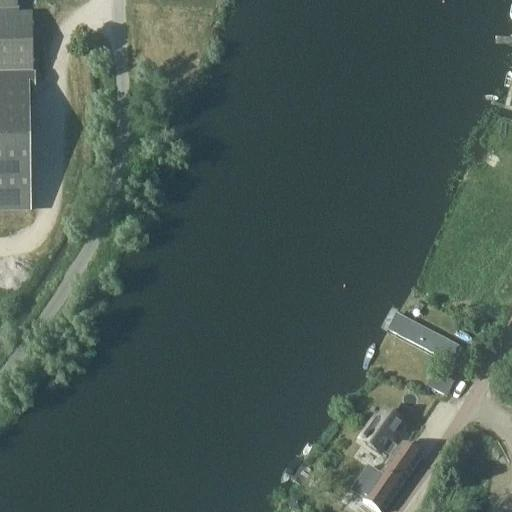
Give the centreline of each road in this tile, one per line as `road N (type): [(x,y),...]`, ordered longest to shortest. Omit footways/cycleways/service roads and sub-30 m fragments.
road 1 (unclassified): [(0,386),(89,252),(115,168),(114,0)]
road 2 (track): [(0,262),(30,252),(50,210),(57,58),(111,0)]
road 3 (unclassified): [(511,336),(397,511)]
